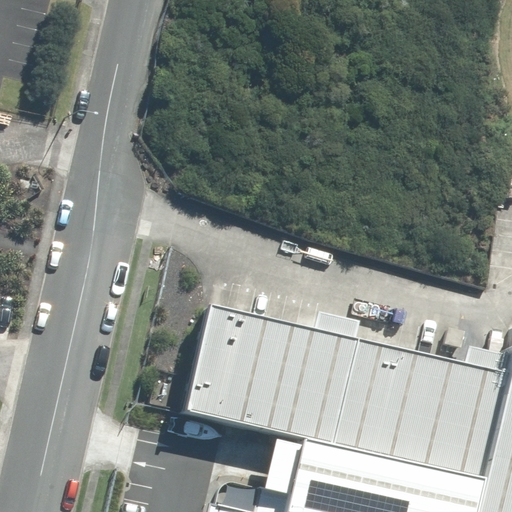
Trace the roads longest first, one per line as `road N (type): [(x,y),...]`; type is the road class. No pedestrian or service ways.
road 1 (unclassified): [(31,511),(88,270),(102,131),(132,0)]
road 2 (unknown): [(94,209),(455,302),(511,297)]
